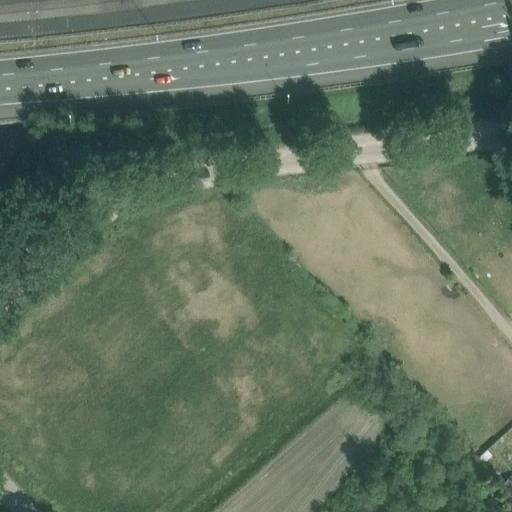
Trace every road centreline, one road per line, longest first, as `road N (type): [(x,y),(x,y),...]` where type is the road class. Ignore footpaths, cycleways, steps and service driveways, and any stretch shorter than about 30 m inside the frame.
road 1 (unclassified): [(511,136),(295,161),(139,191),(95,214),(0,300)]
road 2 (motorway): [(0,81),(265,51),(511,10)]
road 3 (motorway): [(166,0),(0,17)]
